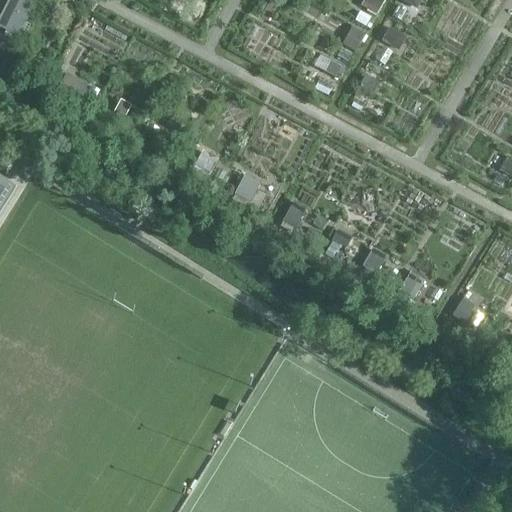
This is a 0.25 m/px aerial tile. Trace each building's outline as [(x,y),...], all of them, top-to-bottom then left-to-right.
[(0,27),(22,37),(37,0),(7,0),(0,18),(0,27)] [(365,0),(363,6),(377,11),(381,0),(365,0)] [(401,0),(401,1),(418,8),(421,0),(401,0)] [(352,27),(343,44),(357,51),(366,34),(352,27)] [(383,39),(397,48),(404,36),(390,28),(383,39)] [(340,68),(330,63),(325,73),(335,78),(340,68)] [(363,108),(379,83),(368,76),(352,101),(363,108)] [(204,150),(193,170),(208,178),(219,158),(204,150)] [(246,174),(234,195),(250,203),(262,182),(246,174)]
